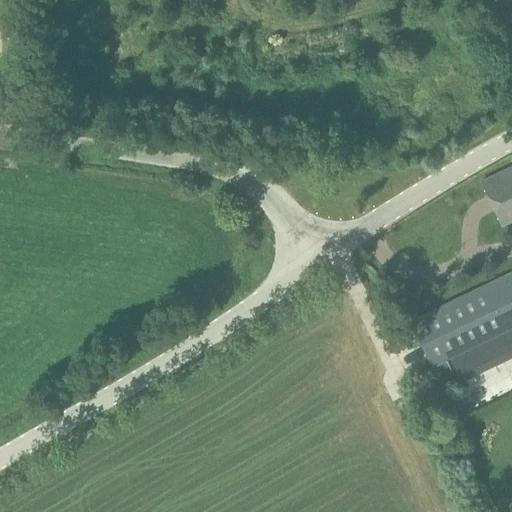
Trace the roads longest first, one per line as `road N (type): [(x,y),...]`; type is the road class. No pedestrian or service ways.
road 1 (tertiary): [(0,459),(162,368),(318,263)]
road 2 (unclassified): [(0,134),(247,178),(275,201),(318,263)]
road 3 (tertiary): [(318,263),(511,137)]
